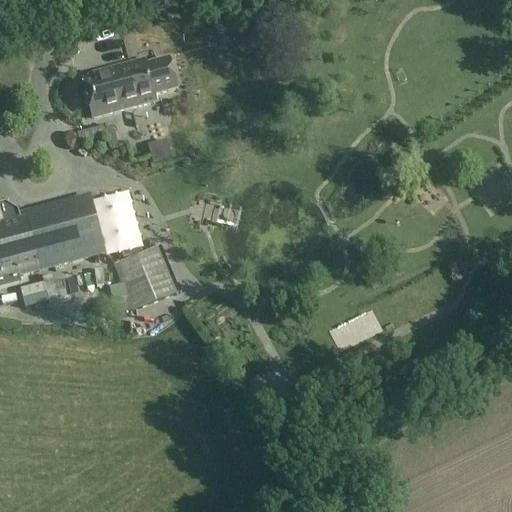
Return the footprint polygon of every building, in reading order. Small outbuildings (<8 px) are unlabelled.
[(81,77),(93,121),(154,104),(153,100),(176,94),(168,62),(152,67),(149,58),(81,77)] [(0,289),(22,284),(19,275),(103,253),(89,201),(2,225),(0,216),(0,289)] [(178,295),(160,250),(115,268),(133,313),(178,295)] [(67,285),(77,324),(100,318),(90,279),(67,285)] [(40,308),(39,325),(59,325),(59,309),(40,308)]
